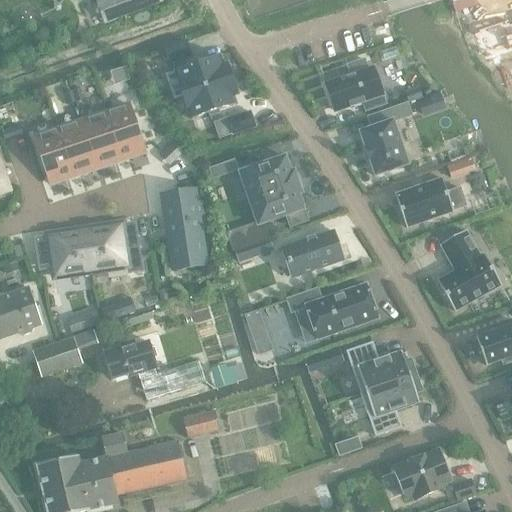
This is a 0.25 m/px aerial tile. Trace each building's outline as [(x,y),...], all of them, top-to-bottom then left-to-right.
[(110,0),(103,0),(101,1),(109,23),(118,20),(110,0)] [(476,34),(472,36),(472,38),(474,37),(480,53),(478,54),(479,56),(485,53),(487,58),(485,59),(486,61),(511,51),(511,19),(476,32),(476,34)] [(164,50),(168,63),(191,55),(187,43),(164,50)] [(232,80),(227,66),(222,68),(218,58),(166,76),(174,100),(232,80)] [(364,61),(347,67),(351,77),(326,86),(335,113),(351,107),(351,109),(363,105),(366,112),(385,106),(373,70),(368,71),(364,61)] [(232,80),(174,100),(174,101),(183,98),(188,111),(189,110),(192,120),(235,106),(231,96),(237,94),(232,80)] [(72,92),(76,104),(84,101),(80,89),(72,92)] [(410,93),(406,94),(409,103),(422,99),(419,90),(410,93)] [(64,95),(68,106),(76,104),(72,92),(64,95)] [(411,117),(407,105),(399,107),(403,119),(411,117)] [(130,106),(106,114),(122,162),(146,154),(130,106)] [(399,107),(367,118),(371,130),(360,133),(375,178),(408,167),(392,123),(403,119),(399,107)] [(106,114),(82,122),(98,170),(122,162),(106,114)] [(255,127),(251,114),(228,121),(232,135),(255,127)] [(58,131),(74,178),(98,170),(82,122),(58,131)] [(23,135),(20,127),(2,134),(4,141),(23,135)] [(74,178),(58,131),(34,139),(50,186),(74,178)] [(183,154),(188,150),(177,139),(173,143),(183,154)] [(249,200),(298,183),(295,175),(293,173),(290,174),(285,158),(240,174),(249,200)] [(235,160),(208,170),(212,181),(239,172),(235,160)] [(442,180),(395,196),(406,229),(453,213),(453,211),(466,207),(460,190),(447,194),(442,180)] [(298,183),(249,200),(258,227),(303,211),(298,195),(301,194),(300,191),(301,191),(298,183)] [(164,208),(171,260),(204,255),(199,217),(207,216),(205,202),(164,208)] [(118,225),(85,231),(91,274),(111,271),(111,270),(128,268),(127,263),(128,263),(127,259),(141,257),(137,232),(119,234),(118,225)] [(85,231),(51,236),(53,244),(48,245),(53,274),(54,274),(55,279),(71,276),(72,277),(91,274),(85,231)] [(343,262),(333,232),(285,249),(289,262),(287,263),(289,267),(291,266),(295,279),(343,262)] [(501,287),(484,256),(480,258),(466,232),(441,246),(455,273),(437,283),(455,313),(501,287)] [(235,252),(239,263),(272,252),(268,240),(235,252)] [(6,251),(10,262),(24,257),(20,246),(6,251)] [(321,302),(322,303),(307,309),(317,340),(377,319),(366,287),(321,302)] [(0,298),(0,340),(19,335),(24,338),(32,335),(33,330),(42,327),(29,289),(0,298)] [(160,303),(169,302),(167,290),(158,291),(160,303)] [(322,303),(321,302),(317,290),(287,301),(291,314),(307,309),(322,303)] [(130,299),(100,309),(105,324),(135,313),(130,299)] [(85,314),(66,321),(71,335),(101,325),(96,311),(85,315),(85,314)] [(255,313),(245,317),(249,330),(260,326),(255,313)] [(511,326),(476,340),(486,367),(502,362),(503,366),(511,363),(511,326)] [(81,365),(72,340),(33,353),(42,379),(81,365)] [(119,349),(105,354),(106,357),(113,380),(137,373),(138,373),(138,374),(155,369),(157,369),(149,342),(135,347),(134,341),(118,346),(119,349)] [(346,352),(352,369),(360,395),(417,376),(411,360),(406,362),(402,352),(379,360),(376,352),(373,343),(346,352)] [(402,429),(396,412),(420,404),(417,394),(422,393),(417,376),(360,395),(369,421),(375,438),(402,429)] [(186,481),(177,442),(124,455),(119,434),(99,439),(104,459),(79,465),(77,457),(36,467),(46,511),(83,511),(112,505),(111,499),(186,481)] [(357,439),(346,443),(350,454),(361,450),(357,439)] [(439,453),(394,470),(405,498),(414,495),(416,501),(444,490),(441,484),(450,481),(439,453)] [(472,482),(452,489),(457,502),(476,495),(472,482)]
